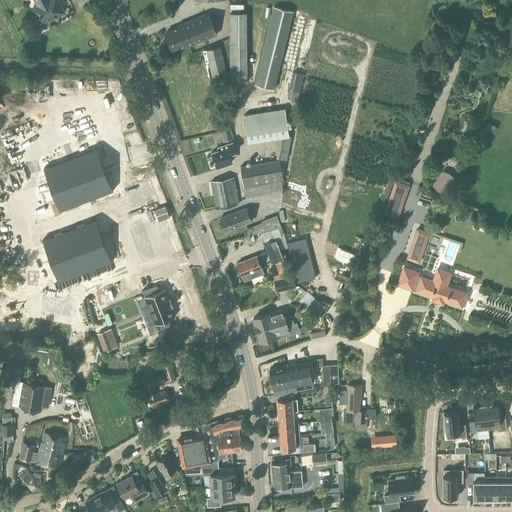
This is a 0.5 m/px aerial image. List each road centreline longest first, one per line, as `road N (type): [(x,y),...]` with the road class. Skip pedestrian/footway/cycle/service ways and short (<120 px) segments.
road 1 (primary): [(246,363),(111,0)]
road 2 (residential): [(0,510),(65,485),(212,400),(252,389)]
road 3 (unknown): [(81,162),(18,192),(11,214),(26,239),(41,246),(87,233),(97,213)]
road 4 (residential): [(246,363),(344,339),(444,371)]
road 5 (residential): [(429,511),(432,408),(442,397),(511,387)]
road 6 (unknown): [(329,339),(336,172)]
road 7 (primary): [(261,511),(252,389)]
